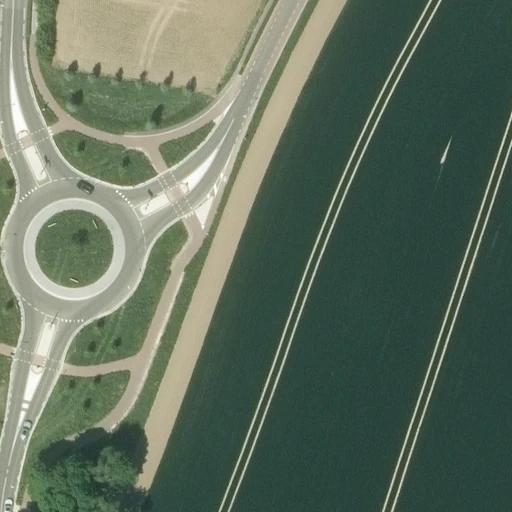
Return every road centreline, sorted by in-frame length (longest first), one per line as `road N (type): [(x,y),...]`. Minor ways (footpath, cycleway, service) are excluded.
road 1 (tertiary): [(136,243),(207,183),(232,126)]
road 2 (tertiary): [(30,295),(14,441)]
road 3 (tertiary): [(14,441),(84,313)]
road 4 (tertiary): [(232,126),(175,180),(113,203)]
road 5 (tertiary): [(10,71),(5,124),(29,209)]
road 6 (tertiary): [(232,126),(293,0)]
road 7 (tertiary): [(74,189),(47,156),(10,71)]
